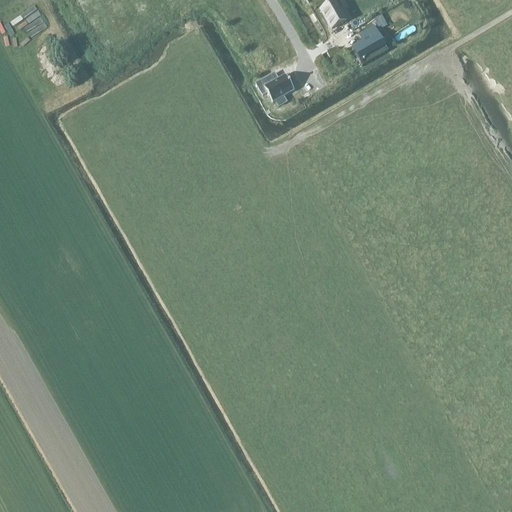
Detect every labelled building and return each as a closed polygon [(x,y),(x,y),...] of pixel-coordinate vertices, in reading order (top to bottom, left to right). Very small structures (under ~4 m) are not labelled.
[(251,8),(246,0),(235,0),(234,0),(225,0),(228,5),(227,5),(234,18),(241,14),(244,19),(250,16),(247,11),(251,8)] [(397,18),(415,7),(411,1),(393,11),(397,18)] [(336,2),(321,11),(332,30),(346,21),(340,11),(343,9),(339,2),(336,4),(336,2)] [(362,42),(351,48),(361,66),(388,50),(378,32),(376,34),(372,26),(357,34),(362,42)] [(276,78),(257,89),(263,101),(268,98),(273,107),(295,95),(287,81),(280,85),(276,78)]
